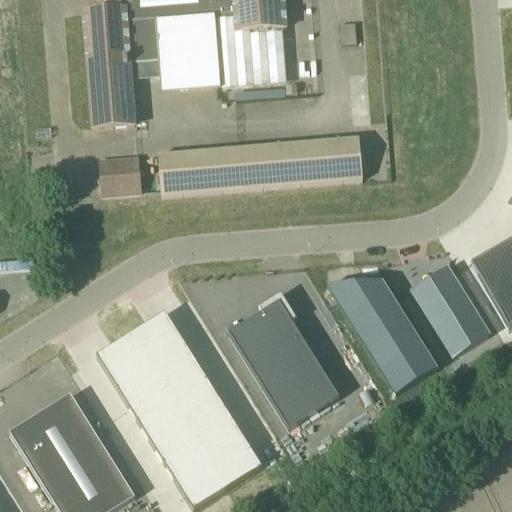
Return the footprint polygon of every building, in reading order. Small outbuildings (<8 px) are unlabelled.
[(0,0),(0,43),(16,43),(12,0),(0,0)] [(96,0),(97,14),(83,15),(93,132),(136,128),(136,127),(134,108),(132,83),(131,66),(148,65),(149,82),(149,83),(160,82),(219,77),(215,22),(232,21),(233,34),(282,31),(287,30),(283,0),(96,0)] [(163,200),(364,183),(360,141),(159,158),(163,200)] [(104,200),(142,197),(139,161),(101,164),(104,200)] [(6,210),(0,210),(0,259),(9,259),(6,210)] [(511,243),(469,269),(508,334),(511,332),(511,243)] [(447,274),(412,296),(453,363),(488,341),(447,274)] [(354,288),(327,290),(361,344),(396,400),(437,374),(434,369),(409,330),(381,286),(354,288)] [(250,324),(228,338),(288,434),(339,403),(291,327),(297,324),(281,298),(259,312),(262,317),(250,324)] [(165,318),(96,360),(191,511),(197,511),(261,472),(165,318)] [(70,400),(9,438),(55,511),(119,511),(134,502),(70,400)]
